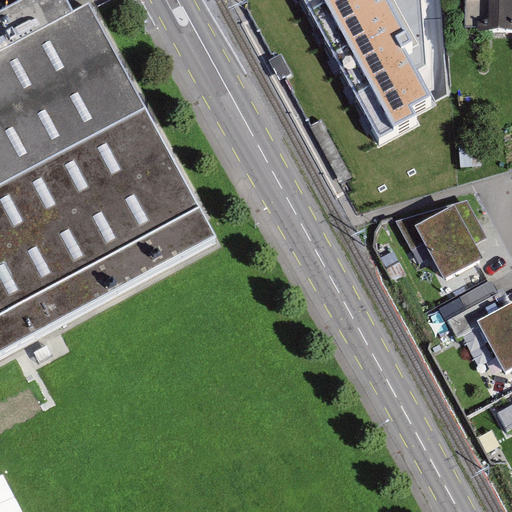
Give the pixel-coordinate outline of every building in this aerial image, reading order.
[(41,0),(0,22),(0,366),(223,247),(89,0),(41,0)] [(301,0),(380,145),(417,125),(412,116),(431,106),(405,57),(414,53),(387,4),(379,8),(374,0),(301,0)] [(511,0),(461,0),(461,6),(491,7),(490,26),(480,26),(480,35),(511,35),(511,0)] [(481,146),(461,148),(462,169),(483,168),(481,146)] [(459,214),(417,236),(444,290),(487,268),(459,214)] [(511,311),(476,329),(504,383),(511,379),(511,311)]
